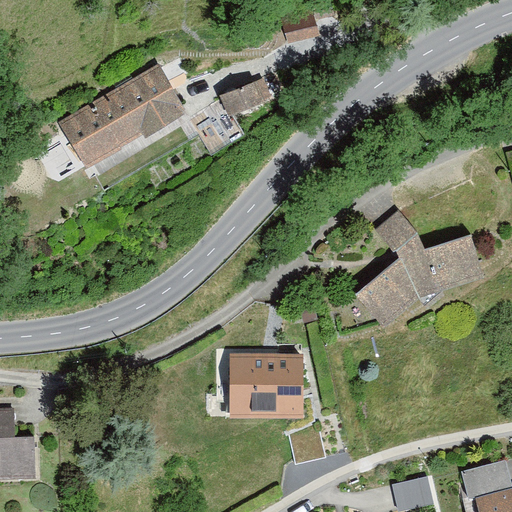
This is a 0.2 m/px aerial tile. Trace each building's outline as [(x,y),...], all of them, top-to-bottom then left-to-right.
[(282,21),(289,43),(320,33),(314,11),(282,21)] [(160,70),(63,125),(91,174),(188,119),(160,70)] [(220,91),(229,112),(265,97),(257,76),(220,91)] [(400,214),(378,233),(398,255),(401,263),(358,299),(385,329),(420,300),(483,278),(472,238),(425,253),(419,235),(400,214)] [(298,302),(303,322),(318,318),(313,298),(298,302)] [(241,407),(299,407),(300,352),(259,352),(259,348),(233,348),(233,373),(241,373),(241,407)] [(0,413),(0,478),(34,478),(33,441),(14,441),(13,413),(0,413)] [(298,458),(325,455),(322,434),(295,437),(298,458)] [(392,483),(398,510),(434,502),(428,475),(392,483)] [(481,511),(511,511),(511,493),(479,502),(481,511)]
